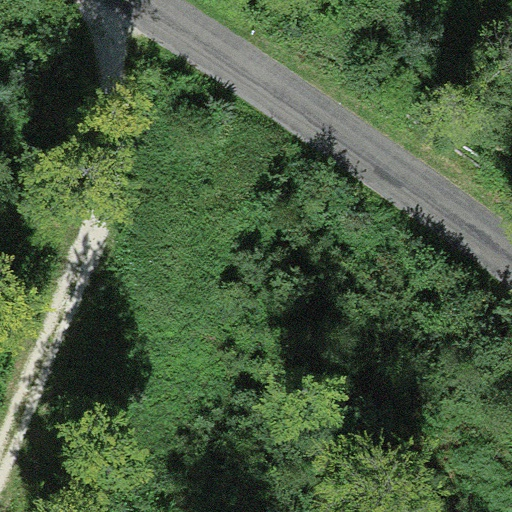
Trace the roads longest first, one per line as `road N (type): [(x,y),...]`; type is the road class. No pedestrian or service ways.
road 1 (track): [(0,461),(67,297),(114,143),(103,0)]
road 2 (unclassified): [(511,258),(136,0)]
